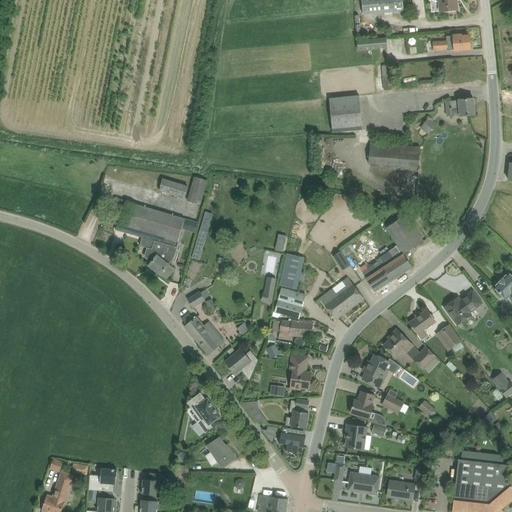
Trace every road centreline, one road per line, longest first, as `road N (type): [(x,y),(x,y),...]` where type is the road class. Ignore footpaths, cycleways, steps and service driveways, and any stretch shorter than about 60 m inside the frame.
road 1 (residential): [(303,491),(339,357),(361,325),(465,231),(492,176),(485,0)]
road 2 (unclassified): [(271,456),(140,287),(66,237),(0,216)]
